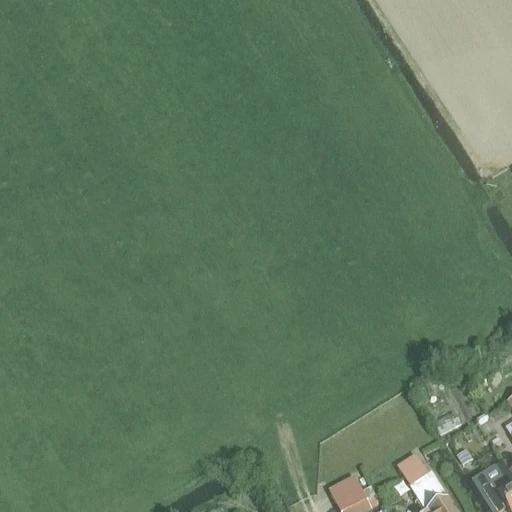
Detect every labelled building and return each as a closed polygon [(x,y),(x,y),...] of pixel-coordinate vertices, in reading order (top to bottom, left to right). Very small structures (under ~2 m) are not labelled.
[(472,463),(466,453),(456,459),(463,469),(472,463)] [(417,460),(398,472),(410,491),(410,490),(429,479),(417,460)] [(511,462),(510,461),(503,465),(511,480),(511,462)] [(479,495),(489,511),(505,511),(506,511),(511,511),(511,480),(503,465),(495,470),(501,481),(479,495)] [(429,479),(410,491),(422,511),(453,511),(432,477),(429,479)] [(354,480),(329,493),(336,507),(361,494),(354,480)] [(363,493),(361,494),(366,504),(372,501),(376,499),(370,489),(363,493)] [(361,494),(336,507),(338,511),(350,511),(355,510),(355,511),(372,511),(377,510),(372,501),(366,504),(361,494)]
